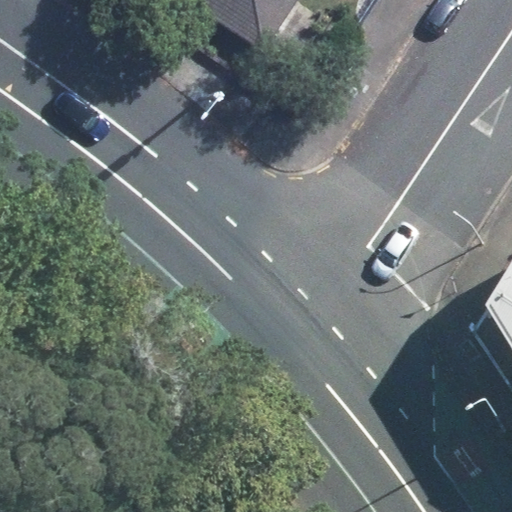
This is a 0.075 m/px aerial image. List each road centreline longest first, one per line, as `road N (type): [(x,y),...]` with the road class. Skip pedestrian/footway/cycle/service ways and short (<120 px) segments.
road 1 (residential): [(511,12),(287,340)]
road 2 (secondary): [(287,340),(186,235),(0,88)]
road 3 (secondary): [(426,511),(287,340)]
